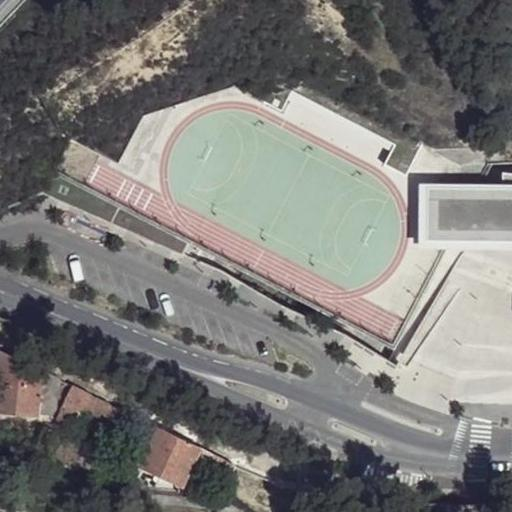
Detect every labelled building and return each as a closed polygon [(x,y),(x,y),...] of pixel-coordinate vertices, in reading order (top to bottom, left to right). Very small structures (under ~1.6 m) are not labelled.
[(511,187),(428,186),(428,240),(511,240),(511,187)] [(0,409),(51,413),(55,407),(57,381),(0,356),(0,409)] [(72,388),(57,420),(71,428),(91,396),(72,388)] [(71,428),(70,430),(84,434),(91,423),(122,436),(132,415),(91,396),(71,428)] [(158,426),(142,464),(181,481),(188,469),(197,446),(158,426)] [(197,446),(188,469),(206,477),(210,469),(222,474),(229,451),(197,446)]
